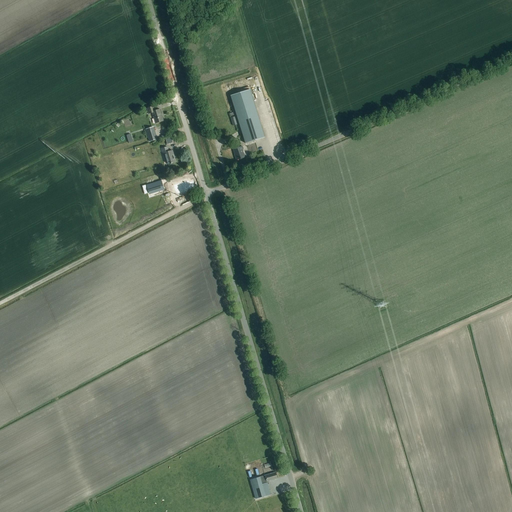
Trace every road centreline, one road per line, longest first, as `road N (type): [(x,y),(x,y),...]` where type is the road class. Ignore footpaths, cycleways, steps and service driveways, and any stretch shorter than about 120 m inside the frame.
road 1 (unclassified): [(511,60),(206,194)]
road 2 (unclassified): [(206,194),(301,511)]
road 3 (track): [(206,196),(0,303)]
road 4 (unclassified): [(148,0),(206,194)]
